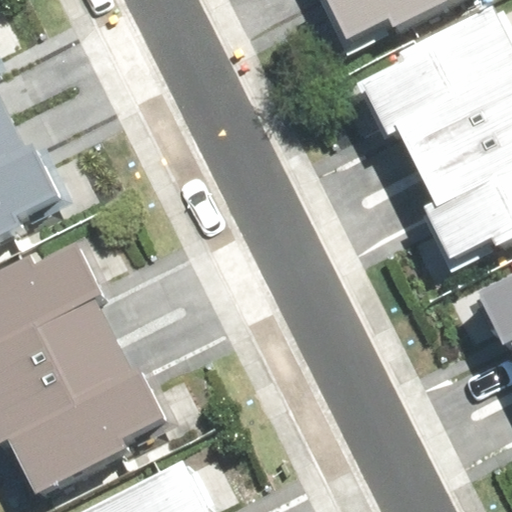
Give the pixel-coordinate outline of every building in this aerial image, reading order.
[(406,29),(465,0),(337,0),(359,43),(402,22),(406,29)] [(423,160),(511,116),(511,30),(499,5),(410,48),(413,55),(371,75),(398,129),(405,125),(423,160)] [(0,124),(18,116),(0,78),(0,76),(7,74),(0,58),(0,124)] [(18,116),(0,124),(0,241),(29,228),(26,222),(68,201),(42,147),(35,151),(18,116)] [(506,239),(511,235),(511,116),(423,160),(442,199),(434,202),(459,253),(502,231),(506,239)] [(43,260),(0,280),(0,399),(125,340),(107,301),(115,297),(90,247),(47,268),(43,260)] [(511,273),(484,287),(510,341),(511,340),(511,273)] [(125,340),(0,399),(0,431),(8,447),(21,441),(47,494),(136,452),(134,446),(176,425),(150,371),(142,375),(125,340)] [(203,511),(181,467),(170,473),(90,511),(203,511)]
